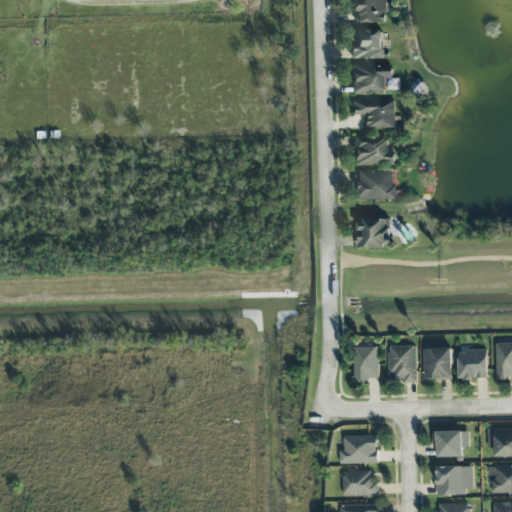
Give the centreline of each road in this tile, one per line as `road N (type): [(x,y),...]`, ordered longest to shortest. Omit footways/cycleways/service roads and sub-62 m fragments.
road 1 (residential): [(325,0),(333,328),(326,407)]
road 2 (residential): [(511,405),(326,407)]
